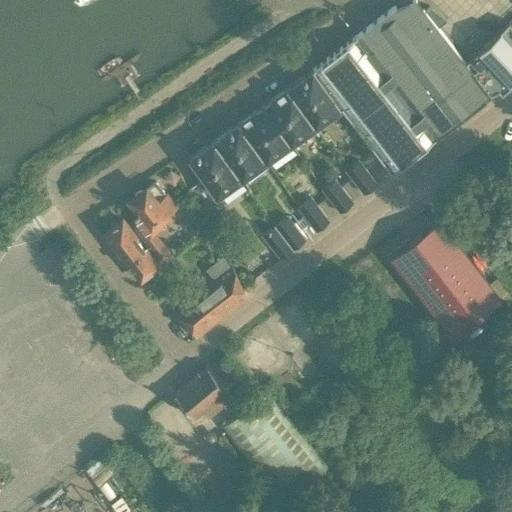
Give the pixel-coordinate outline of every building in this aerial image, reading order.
[(355,34),(435,136),(490,93),(465,60),(437,24),(447,19),(430,5),(426,10),(417,0),(407,0),(391,5),(355,34)] [(511,23),(509,20),(465,60),(490,93),(499,90),(502,93),(511,83),(511,23)] [(313,67),(312,68),(340,106),(341,105),(391,169),(435,136),(355,34),(313,67)] [(312,68),(287,85),(315,125),(340,107),(312,68)] [(315,125),(287,85),(262,103),(291,143),(315,125)] [(262,103),(238,120),(266,160),(291,143),(262,103)] [(238,120),(213,138),(242,178),(266,160),(238,120)] [(242,178),(213,138),(188,155),(217,196),(242,178)] [(358,157),(345,168),(363,192),(377,181),(358,157)] [(335,176),(321,187),(340,210),(353,200),(335,176)] [(119,220),(105,230),(141,277),(158,264),(157,263),(171,251),(156,230),(165,223),(163,220),(171,212),(170,210),(176,206),(155,179),(131,198),(137,206),(134,208),(139,214),(123,226),(119,220)] [(311,195),(297,206),(316,229),(329,218),(311,195)] [(287,213),(262,233),(280,257),(306,237),(287,213)] [(440,217),(392,254),(453,333),(501,295),(440,217)] [(231,264),(175,307),(197,334),(247,295),(231,264)] [(207,364),(174,391),(194,415),(203,408),(209,414),(224,402),(230,409),(238,403),(227,389),(207,364)] [(263,389),(221,423),(284,503),(326,470),(263,389)] [(511,511),(511,493),(485,511),(511,511)]
